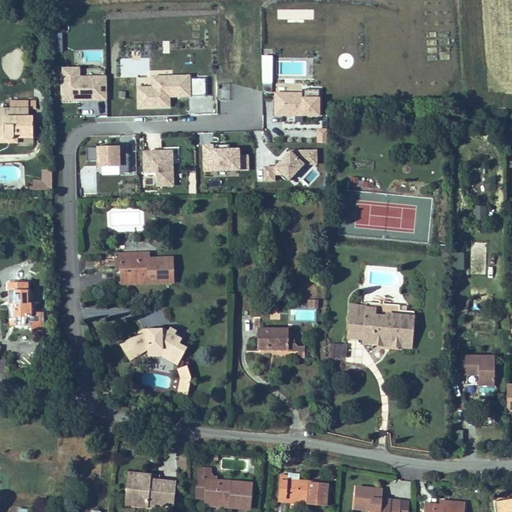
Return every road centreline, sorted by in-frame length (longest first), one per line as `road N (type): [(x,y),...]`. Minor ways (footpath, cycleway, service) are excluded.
road 1 (residential): [(85,406),(71,310),(73,138),(218,124),(245,110)]
road 2 (unclassified): [(85,406),(195,431),(411,462),(511,463)]
